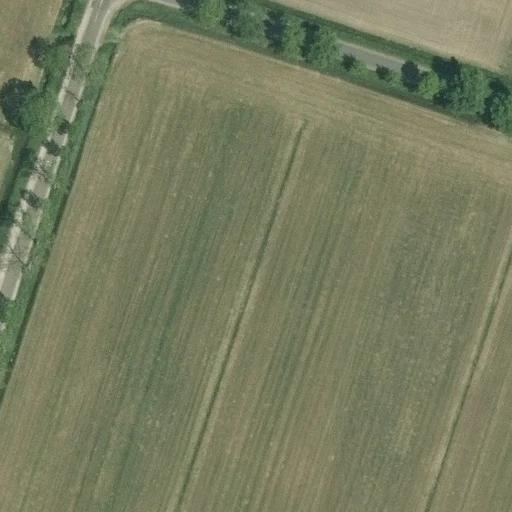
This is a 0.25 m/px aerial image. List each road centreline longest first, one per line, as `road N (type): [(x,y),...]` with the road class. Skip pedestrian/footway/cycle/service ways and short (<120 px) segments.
road 1 (unclassified): [(511,107),(180,0)]
road 2 (unclassified): [(0,315),(103,0)]
